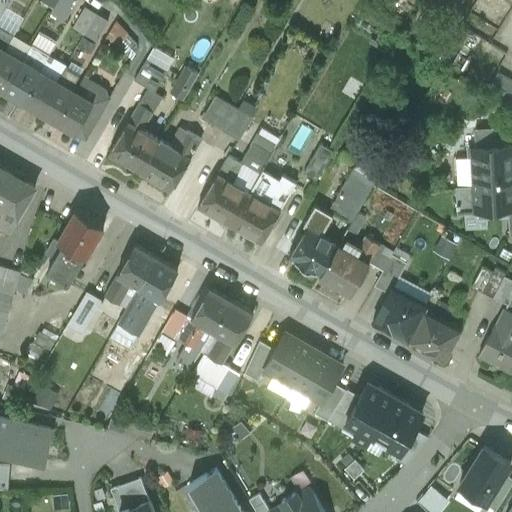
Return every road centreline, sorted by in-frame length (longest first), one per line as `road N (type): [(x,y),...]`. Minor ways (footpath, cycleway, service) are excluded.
road 1 (residential): [(487,413),(0,132)]
road 2 (residential): [(487,413),(392,511)]
